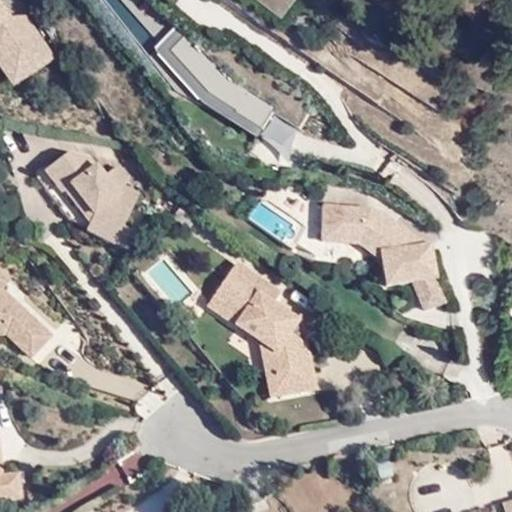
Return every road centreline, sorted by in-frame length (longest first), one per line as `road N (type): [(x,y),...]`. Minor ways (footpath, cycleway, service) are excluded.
road 1 (residential): [(162,422),(225,453),(511,412)]
road 2 (unknown): [(400,169),(264,87),(183,0)]
